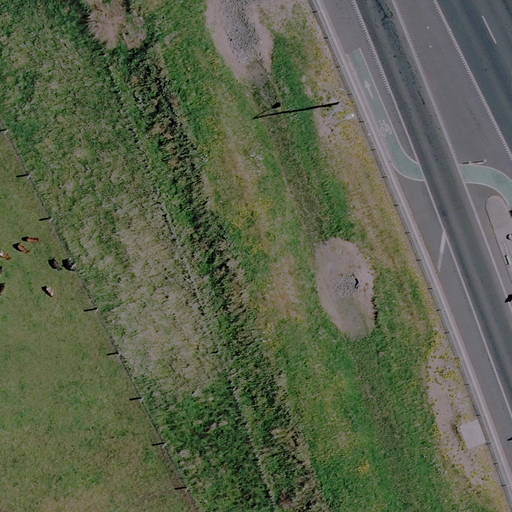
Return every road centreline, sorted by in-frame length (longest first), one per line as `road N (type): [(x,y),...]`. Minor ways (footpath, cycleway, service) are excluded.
road 1 (motorway): [(511,379),(367,0)]
road 2 (motorway): [(511,115),(456,0)]
